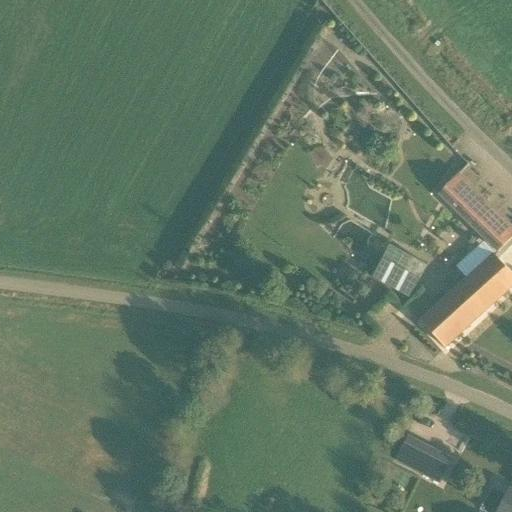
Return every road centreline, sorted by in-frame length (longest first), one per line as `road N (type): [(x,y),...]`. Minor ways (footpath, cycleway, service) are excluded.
road 1 (unclassified): [(0,282),(183,307),(279,330),(511,413)]
road 2 (unclassified): [(511,173),(350,0)]
